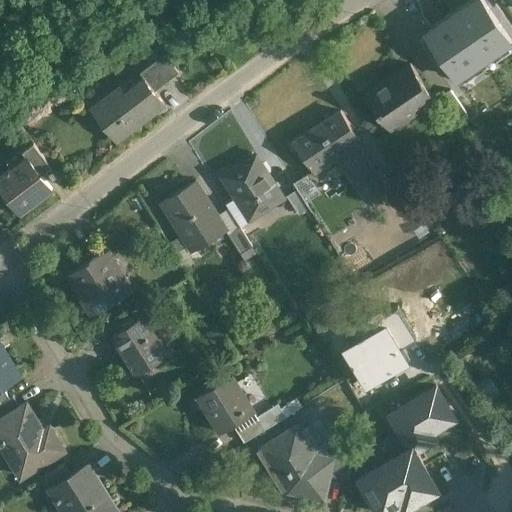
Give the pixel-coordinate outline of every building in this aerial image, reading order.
[(511,43),(511,42),(483,0),(470,0),(423,31),(456,80),(511,43)] [(511,0),(502,0),(511,13),(511,0)] [(511,50),(503,57),(511,68),(511,50)] [(165,52),(140,71),(145,77),(146,77),(155,89),(179,71),(165,52)] [(411,63),(396,73),(398,75),(368,94),(378,109),(376,111),(378,113),(383,109),(394,126),(420,108),(421,110),(435,100),(411,63)] [(145,77),(126,91),(121,85),(100,101),(114,120),(107,125),(117,138),(165,102),(155,89),(146,77),(145,77)] [(466,113),(451,90),(439,98),(455,121),(466,113)] [(341,109),(295,140),(314,170),(337,155),(369,202),(386,190),(387,190),(377,174),(356,143),(361,139),(341,109)] [(48,161),(34,142),(23,150),(27,156),(28,156),(38,168),(48,161)] [(284,198),(256,153),(222,174),(250,219),(284,198)] [(27,156),(0,177),(0,184),(21,212),(52,187),(38,168),(28,156),(27,156)] [(406,186),(392,164),(377,174),(387,190),(386,190),(390,197),(406,186)] [(196,179),(162,199),(189,244),(206,234),(210,240),(227,229),(196,179)] [(310,207),(298,188),(287,195),(299,214),(310,207)] [(253,247),(240,226),(228,234),(241,254),(253,247)] [(109,248),(74,269),(98,310),(133,289),(109,248)] [(356,337),(342,345),(365,386),(410,361),(402,347),(416,339),(398,308),(387,314),(384,308),(351,327),(356,337)] [(142,340),(123,351),(136,374),(167,355),(143,316),(132,323),(142,340)] [(132,323),(113,334),(123,351),(142,340),(132,323)] [(0,389),(3,388),(20,378),(3,350),(5,349),(5,348),(3,349),(0,343),(0,389)] [(233,375),(198,395),(220,432),(255,412),(233,375)] [(3,388),(0,389),(0,405),(10,400),(3,388)] [(435,388),(390,413),(409,446),(453,421),(435,388)] [(297,397),(279,408),(285,417),(302,407),(297,397)] [(0,405),(0,419),(19,408),(13,398),(10,400),(0,405)] [(19,408),(0,419),(0,436),(2,439),(0,440),(0,443),(1,443),(21,477),(64,451),(50,427),(41,432),(36,424),(38,423),(27,404),(19,408)] [(277,404),(257,416),(259,419),(265,429),(285,417),(279,408),(277,404)] [(259,419),(238,431),(244,441),(265,429),(259,419)] [(314,454),(297,426),(258,449),(282,489),(287,486),(289,489),(323,497),(328,474),(334,475),(337,459),(314,454)] [(354,452),(340,448),(337,459),(334,475),(348,479),(354,452)] [(413,448),(360,478),(379,511),(388,511),(401,505),(404,510),(437,491),(413,448)] [(64,465),(42,478),(49,490),(54,487),(53,486),(70,475),(64,465)] [(70,475),(53,486),(54,487),(59,496),(57,497),(59,500),(61,498),(68,511),(114,511),(115,511),(87,465),(70,475)]
